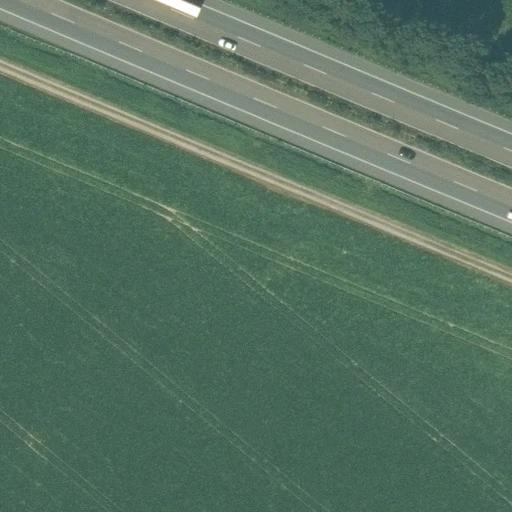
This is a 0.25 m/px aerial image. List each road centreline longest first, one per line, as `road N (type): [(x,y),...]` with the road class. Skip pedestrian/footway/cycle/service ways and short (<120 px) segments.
road 1 (track): [(511,276),(0,64)]
road 2 (motorway): [(25,0),(511,203)]
road 3 (motorway): [(511,138),(162,0)]
